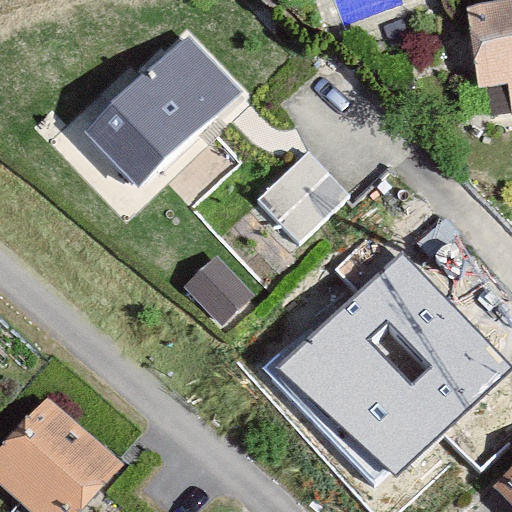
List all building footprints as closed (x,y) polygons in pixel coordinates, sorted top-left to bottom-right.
[(511,11),(475,18),(486,92),(511,94),(511,11)] [(193,37),(91,137),(146,193),(249,93),(193,37)] [(310,155),(260,201),(302,246),(352,200),(310,155)] [(508,367),(402,258),(289,367),(395,476),(508,367)] [(256,300),(214,261),(185,292),(226,331),(256,300)] [(47,406),(0,462),(0,487),(30,511),(93,511),(127,471),(47,406)] [(511,480),(498,494),(511,508),(511,480)]
